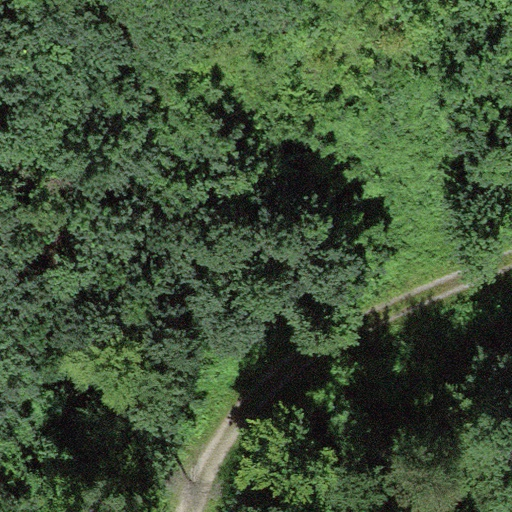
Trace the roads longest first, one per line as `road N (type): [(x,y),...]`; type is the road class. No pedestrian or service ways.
road 1 (track): [(203,511),(211,470),(271,377),(511,266)]
road 2 (track): [(271,377),(0,453)]
